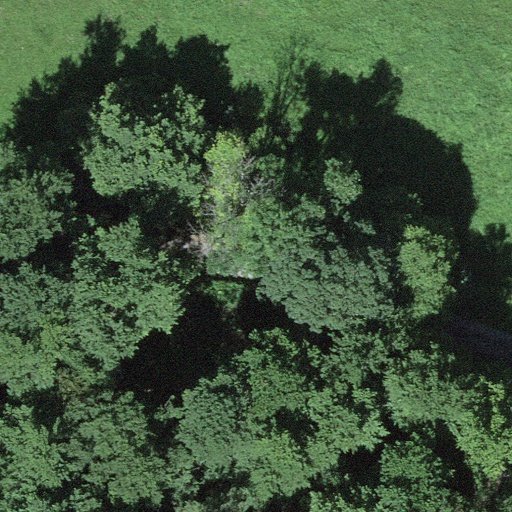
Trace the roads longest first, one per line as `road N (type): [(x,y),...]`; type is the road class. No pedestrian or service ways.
road 1 (track): [(511,360),(0,207)]
road 2 (track): [(373,511),(125,456),(32,459),(1,511)]
